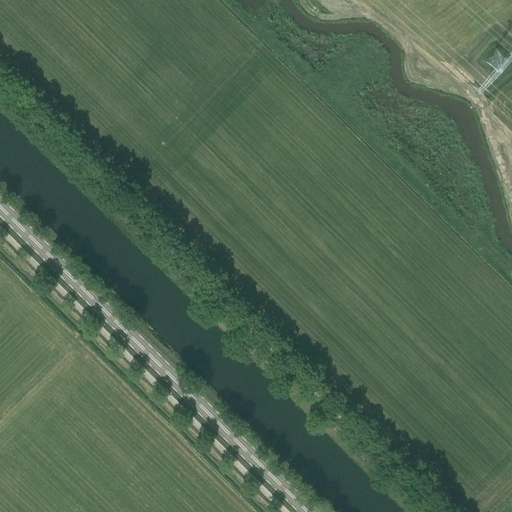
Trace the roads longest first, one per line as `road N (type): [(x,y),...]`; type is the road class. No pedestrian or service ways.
road 1 (track): [(436,511),(0,81)]
road 2 (primary): [(307,511),(0,207)]
